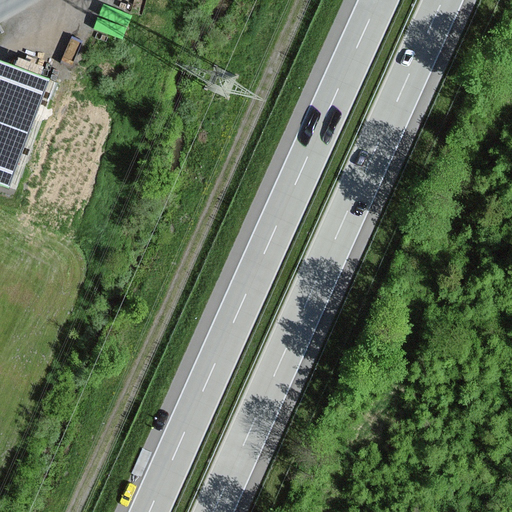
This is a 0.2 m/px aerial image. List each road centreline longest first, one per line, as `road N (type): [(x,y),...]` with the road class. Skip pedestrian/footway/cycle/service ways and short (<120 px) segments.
road 1 (motorway): [(217,511),(447,0)]
road 2 (motorway): [(382,0),(152,511)]
